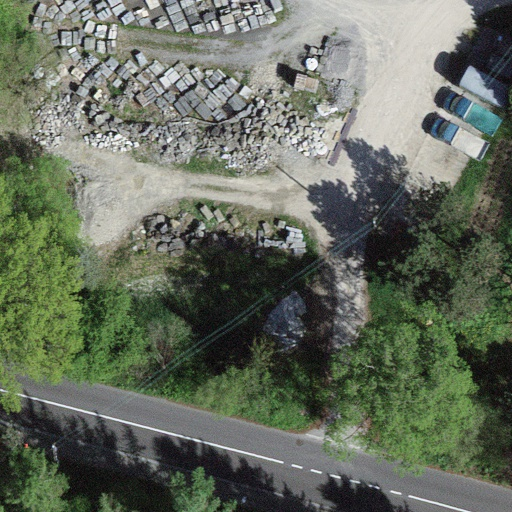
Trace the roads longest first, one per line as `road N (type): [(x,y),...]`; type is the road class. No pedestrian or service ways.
road 1 (unknown): [(340,478),(349,245),(419,57),(422,0)]
road 2 (primary): [(0,389),(467,511)]
road 3 (unknown): [(23,0),(32,37),(209,63),(270,58),(308,28)]
